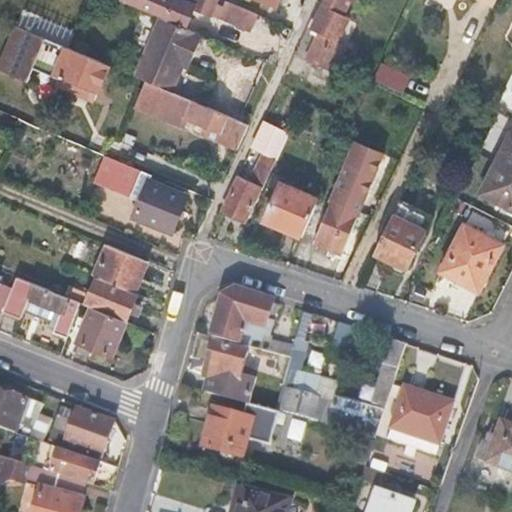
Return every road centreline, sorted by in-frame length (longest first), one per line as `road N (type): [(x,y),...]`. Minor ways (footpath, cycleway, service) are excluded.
road 1 (unknown): [(342,304),(475,16)]
road 2 (residential): [(495,355),(226,266),(195,272)]
road 3 (residential): [(195,272),(314,0)]
road 4 (unknown): [(195,272),(2,192)]
road 5 (residential): [(0,354),(154,415)]
road 6 (residential): [(195,272),(154,415)]
